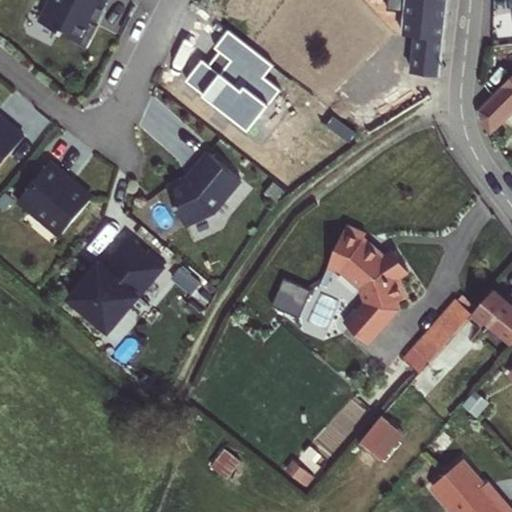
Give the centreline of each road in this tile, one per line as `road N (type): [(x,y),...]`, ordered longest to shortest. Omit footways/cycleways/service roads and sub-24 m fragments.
road 1 (track): [(461,84),(296,203),(232,294),(192,371),(138,392),(0,276)]
road 2 (residential): [(511,205),(464,130),(469,0)]
road 3 (residential): [(103,139),(174,0)]
